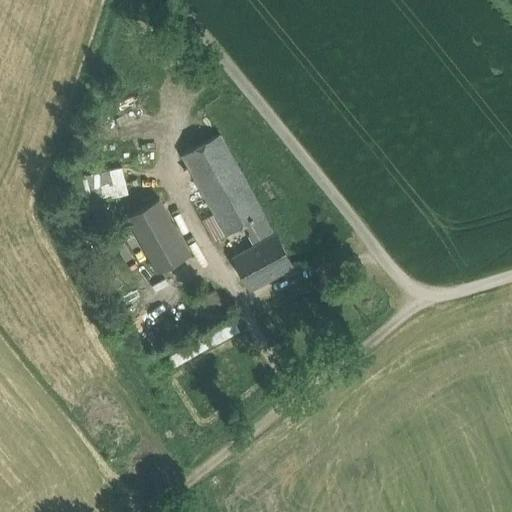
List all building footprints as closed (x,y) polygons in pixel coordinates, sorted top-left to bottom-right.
[(164,172),(138,86),(120,91),(145,178),(164,172)] [(249,187),(220,134),(182,154),(212,208),(249,187)] [(88,171),(90,197),(129,192),(127,167),(88,171)] [(249,187),(212,208),(227,234),(243,226),(263,214),(264,214),(249,187)] [(159,198),(128,215),(158,271),(190,254),(159,198)] [(263,214),(243,226),(254,246),(275,235),(263,214)] [(254,246),(234,257),(251,287),(292,265),(276,235),(275,235),(254,246)] [(214,290),(199,299),(211,321),(227,313),(214,290)]
